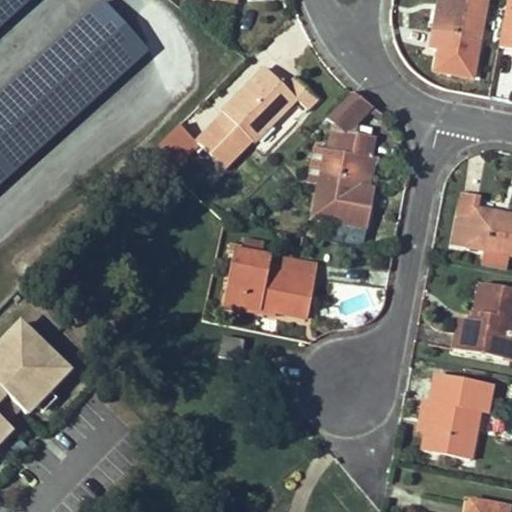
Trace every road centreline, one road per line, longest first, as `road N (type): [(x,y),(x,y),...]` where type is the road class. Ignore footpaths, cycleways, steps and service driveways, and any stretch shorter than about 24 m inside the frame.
road 1 (residential): [(370,391),(437,115)]
road 2 (residential): [(319,0),(390,93),(437,115)]
